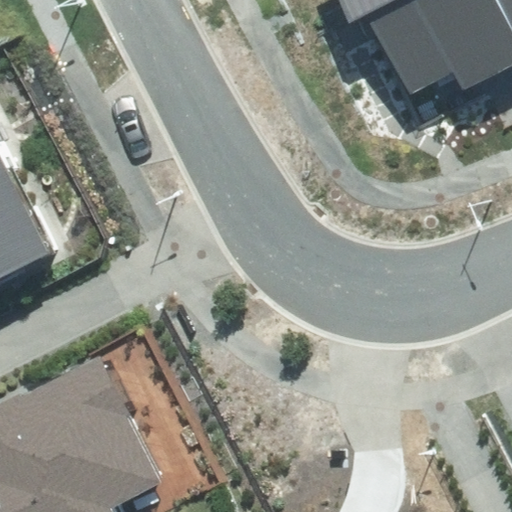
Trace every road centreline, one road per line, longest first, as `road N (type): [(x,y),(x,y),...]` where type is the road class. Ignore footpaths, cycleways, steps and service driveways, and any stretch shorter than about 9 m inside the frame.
road 1 (residential): [(511,248),(404,301),(347,298),(313,285),(278,249),(254,205)]
road 2 (residential): [(254,205),(0,326)]
road 3 (residential): [(254,205),(144,0)]
